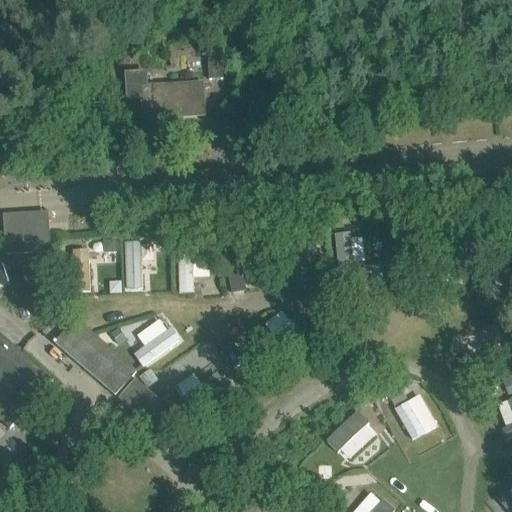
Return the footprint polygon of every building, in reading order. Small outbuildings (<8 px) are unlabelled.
[(206,55),(208,80),(223,79),(221,53),(206,55)] [(205,116),(204,106),(203,85),(147,88),(146,74),(128,75),(129,99),(143,98),(145,119),(205,116)] [(6,218),(8,254),(50,251),(47,215),(6,218)] [(124,243),(126,292),(145,292),(144,273),(157,273),(156,242),(124,243)] [(69,251),(73,296),(94,294),(90,249),(69,251)] [(179,250),(178,293),(194,294),(194,277),(209,278),(210,250),(179,250)] [(290,286),(316,286),(315,253),(289,254),(290,286)] [(144,347),(133,355),(143,368),(179,342),(161,317),(136,336),(144,347)] [(55,344),(116,397),(137,373),(76,320),(55,344)] [(268,341),(277,341),(276,320),(268,320),(268,341)] [(497,323),(467,335),(482,371),(511,358),(497,323)] [(0,420),(11,430),(53,382),(0,334),(0,420)] [(119,400),(168,442),(185,422),(136,380),(119,400)] [(411,441),(438,427),(421,394),(394,408),(411,441)] [(506,437),(511,435),(511,399),(500,402),(506,437)] [(358,411),(326,441),(347,462),(379,433),(358,411)] [(237,473),(245,481),(252,474),(245,466),(237,473)] [(511,511),(511,487),(492,501),(499,511),(511,511)] [(352,511),(394,511),(371,491),(352,511)] [(269,511),(258,500),(245,511),(269,511)]
